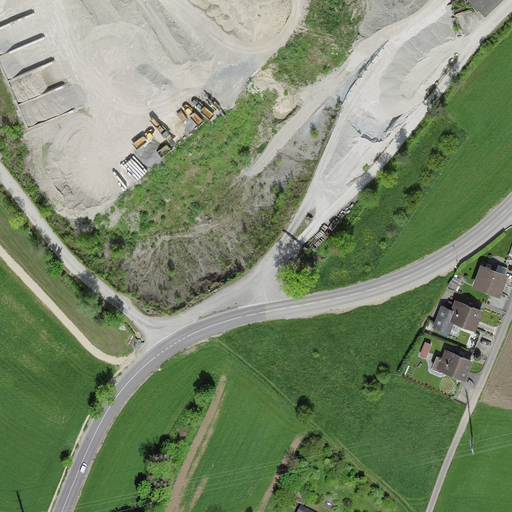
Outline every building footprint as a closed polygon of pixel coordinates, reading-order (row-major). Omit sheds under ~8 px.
[(485,17),(503,0),(468,0),(467,2),(478,12),(479,11),(485,17)] [(188,160),(195,153),(189,147),(182,154),(188,160)] [(497,293),(504,275),(481,267),(474,285),(497,293)] [(453,276),(448,284),(455,288),(459,280),(453,276)] [(451,310),(441,306),(433,327),(447,332),(451,321),(472,329),(479,310),(455,301),(451,310)] [(429,344),(424,342),(421,350),(426,352),(429,344)] [(462,379),(469,360),(445,350),(441,360),(440,359),(440,358),(435,356),(431,366),(462,379)] [(302,506),(306,498),(292,491),(288,498),(302,506)]
